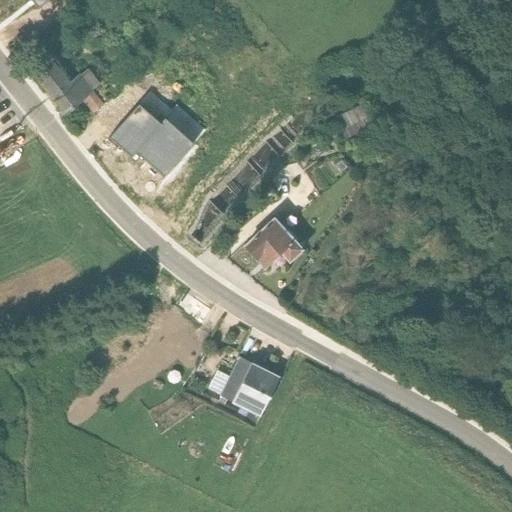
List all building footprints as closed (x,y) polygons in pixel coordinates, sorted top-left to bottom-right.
[(47,58),(30,72),(64,114),(81,101),(91,113),(100,102),(91,93),(98,85),(86,70),(68,83),(47,58)] [(325,112),(331,125),(337,122),(348,146),(373,134),(356,98),(341,105),(341,104),(333,108),(331,109),(325,112)] [(323,140),(301,155),(308,166),(330,151),(323,140)] [(274,219),(244,247),(265,270),(281,255),(288,263),(302,250),(274,219)] [(216,372),(207,390),(220,396),(217,401),(211,398),(208,403),(254,427),(278,378),(238,358),(229,378),(216,372)]
